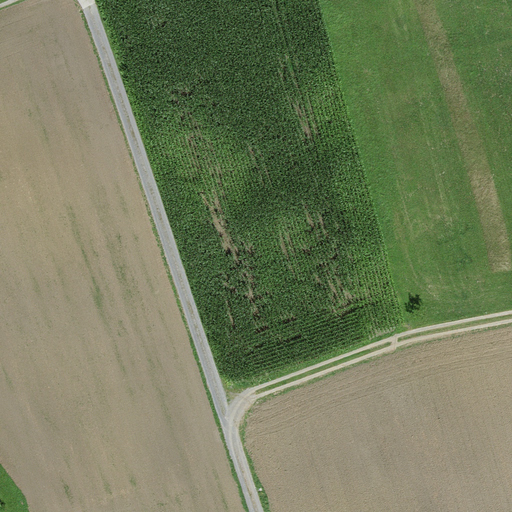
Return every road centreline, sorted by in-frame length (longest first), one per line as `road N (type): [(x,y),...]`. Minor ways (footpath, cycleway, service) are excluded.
road 1 (track): [(84,0),(256,511)]
road 2 (track): [(221,406),(402,340),(511,316)]
